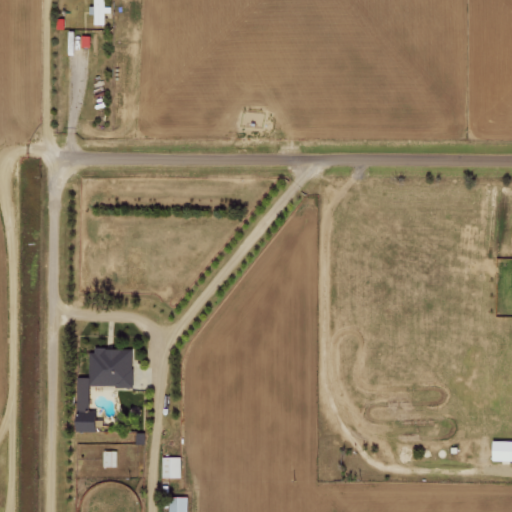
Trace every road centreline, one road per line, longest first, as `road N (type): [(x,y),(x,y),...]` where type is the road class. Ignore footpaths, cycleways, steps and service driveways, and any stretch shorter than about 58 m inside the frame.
road 1 (residential): [(511,157),(53,158)]
road 2 (residential): [(333,157),(298,179),(163,341),(148,511)]
road 3 (residential): [(48,511),(53,158)]
road 4 (residential): [(51,311),(136,318),(163,341)]
